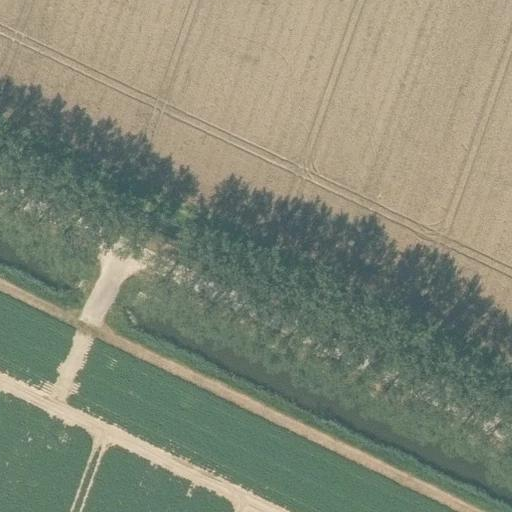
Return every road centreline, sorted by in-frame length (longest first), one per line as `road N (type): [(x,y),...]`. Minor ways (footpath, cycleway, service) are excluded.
road 1 (track): [(511,375),(0,130)]
road 2 (unclassified): [(511,434),(0,189)]
road 3 (track): [(0,287),(463,511)]
